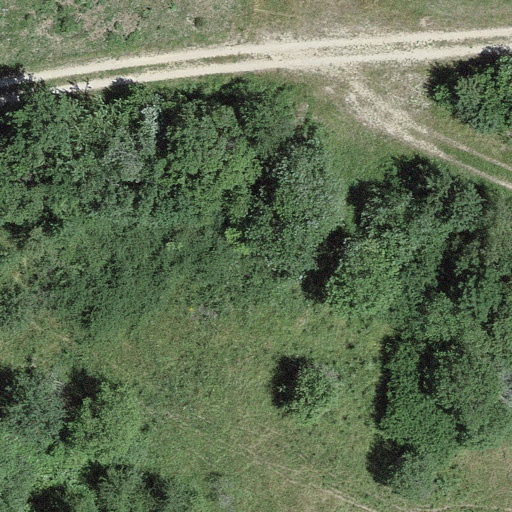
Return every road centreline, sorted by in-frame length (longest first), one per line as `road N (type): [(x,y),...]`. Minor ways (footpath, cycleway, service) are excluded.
road 1 (track): [(511,45),(173,71),(0,99)]
road 2 (track): [(323,0),(326,57),(358,104),(511,178)]
